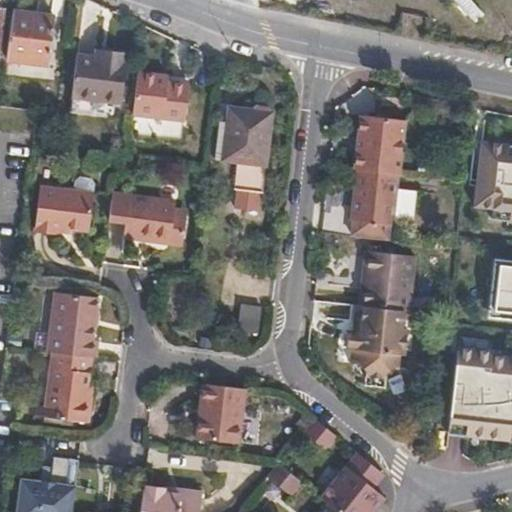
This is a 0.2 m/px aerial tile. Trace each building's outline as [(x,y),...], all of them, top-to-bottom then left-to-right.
[(452,0),(473,23),(482,14),(469,0),(452,0)] [(48,65),(56,18),(12,12),(5,59),(48,65)] [(103,54),(105,43),(94,42),(92,52),(103,54)] [(121,101),(128,46),(105,43),(103,54),(92,52),(76,50),(69,95),(121,101)] [(184,124),(190,81),(178,79),(167,77),(168,70),(139,67),(132,118),(184,124)] [(178,79),(179,71),(168,70),(167,77),(178,79)] [(402,174),(410,115),(362,109),(354,169),(358,169),(402,174)] [(257,196),(268,115),(227,110),(224,126),(219,162),(233,164),(230,193),(257,196)] [(219,162),(224,126),(217,125),(212,161),(219,162)] [(509,442),(511,441),(511,140),(483,137),(473,215),(511,220),(511,264),(489,262),(482,319),(511,324),(511,357),(453,347),(442,435),(455,436),(509,442)] [(92,199),(98,160),(50,154),(46,176),(43,201),(58,203),(59,195),(71,196),(92,199)] [(394,230),(402,174),(358,169),(351,226),(394,230)] [(173,207),(175,196),(113,188),(108,219),(125,222),(123,234),(169,240),(173,214),(173,207)] [(70,205),(71,196),(59,195),(58,203),(70,205)] [(188,215),(189,209),(173,207),(173,214),(188,215)] [(184,243),(188,215),(173,214),(169,240),(169,242),(184,243)] [(393,241),(394,230),(351,226),(349,235),(393,241)] [(408,310),(415,255),(366,248),(360,305),(404,309),(408,310)] [(94,338),(99,296),(52,291),(44,349),(51,350),(89,355),(96,356),(98,339),(94,338)] [(255,334),(260,307),(238,303),(234,331),(255,334)] [(357,331),(360,305),(354,303),(351,329),(357,331)] [(404,355),(407,329),(402,328),(404,309),(360,305),(357,331),(345,329),(343,347),(350,348),(348,362),(357,363),(364,374),(379,376),(387,366),(398,368),(399,354),(404,355)] [(94,411),(97,391),(85,389),(86,376),(89,355),(51,350),(45,405),(94,411)] [(97,391),(98,378),(86,376),(85,389),(97,391)] [(227,441),(232,401),(243,402),(245,387),(211,384),(200,382),(194,437),(227,441)] [(238,442),(243,402),(232,401),(227,441),(238,442)] [(342,442),(315,419),(315,420),(302,434),(312,443),(329,457),(342,442)] [(383,474),(355,452),(345,464),(374,488),(383,474)] [(41,477),(21,475),(16,511),(71,511),(75,482),(79,459),(79,457),(54,454),(53,462),(52,467),(42,466),(41,477)] [(304,485),(278,462),(266,477),(292,499),(304,485)] [(337,511),(371,511),(384,496),(374,488),(345,464),(319,496),(321,499),(337,511)] [(158,511),(162,491),(162,485),(144,482),(140,511),(158,511)] [(179,493),(179,487),(162,485),(162,491),(179,493)] [(201,511),(203,490),(179,487),(179,493),(162,491),(158,511),(201,511)] [(337,511),(321,499),(309,511),(337,511)]
